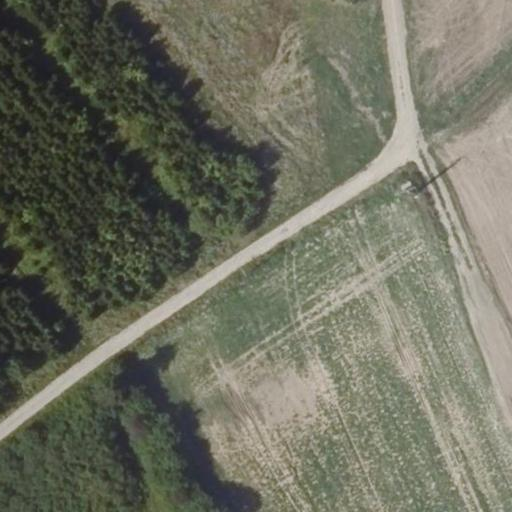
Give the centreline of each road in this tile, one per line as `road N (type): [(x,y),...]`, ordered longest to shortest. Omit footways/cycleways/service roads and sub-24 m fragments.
road 1 (unclassified): [(406,152),(99,361)]
road 2 (track): [(511,375),(430,176),(406,152)]
road 3 (track): [(390,0),(406,152)]
road 4 (residential): [(99,361),(0,435)]
